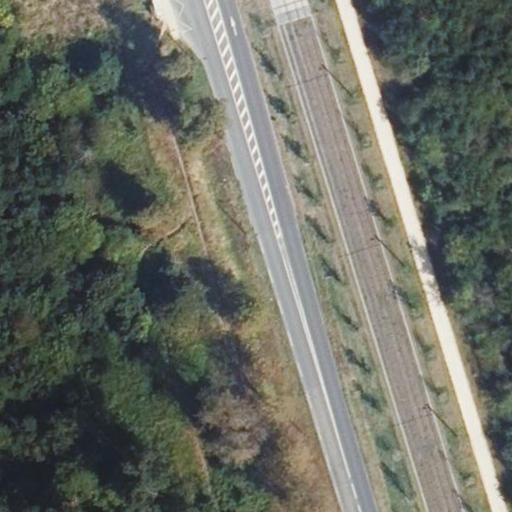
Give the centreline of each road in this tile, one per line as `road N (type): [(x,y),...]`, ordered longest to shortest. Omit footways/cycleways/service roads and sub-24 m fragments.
road 1 (track): [(220,511),(59,0)]
road 2 (secondary): [(194,0),(333,418)]
road 3 (secondary): [(333,418),(226,0)]
